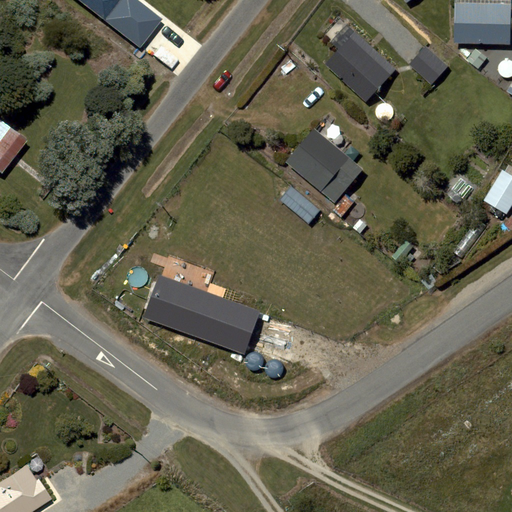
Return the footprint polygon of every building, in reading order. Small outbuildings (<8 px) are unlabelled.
[(72,0),(105,25),(121,5),(114,0),(72,0)] [(511,7),(457,7),(457,47),(511,46),(511,7)] [(356,37),(326,70),(370,108),(399,75),(356,37)] [(428,46),(409,67),(433,88),(452,67),(428,46)] [(0,115),(0,177),(1,179),(32,142),(0,115)] [(315,134),(288,167),(335,207),(362,174),(315,134)] [(511,165),(504,162),(482,202),(507,216),(511,206),(511,165)] [(28,473),(0,490),(0,511),(39,511),(49,506),(28,473)]
